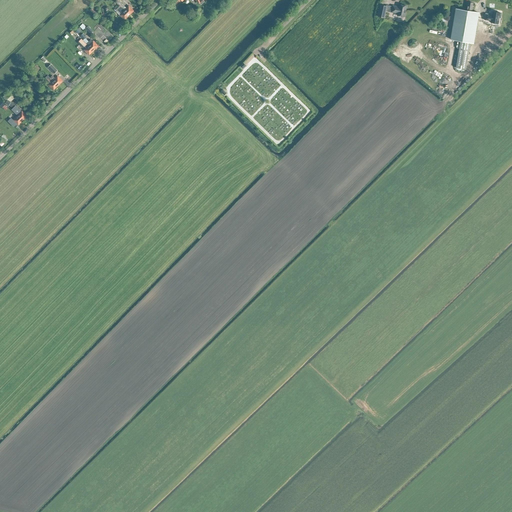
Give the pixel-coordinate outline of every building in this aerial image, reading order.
[(116,0),(115,1),(121,7),(124,10),(129,15),(134,11),(129,5),(126,8),(123,5),(118,0),(116,0)] [(384,18),(387,6),(380,4),(378,16),(384,18)] [(404,17),(406,6),(399,4),(399,7),(392,5),(391,12),(397,14),(397,15),(404,17)] [(124,10),(121,7),(120,7),(118,5),(115,8),(117,11),(119,9),(122,12),(119,15),(124,20),(129,15),(124,10)] [(450,39),(460,41),(470,42),(473,43),(478,13),(471,12),(465,11),(455,9),(450,39)] [(492,11),(492,15),(486,14),(485,20),(490,21),(490,22),(499,23),(500,18),(499,18),(500,12),(492,11)] [(91,34),(93,31),(88,26),(85,29),(91,34)] [(93,50),(87,44),(81,38),(77,42),(83,48),(84,47),(86,48),(84,50),(89,55),(93,50)] [(87,44),(93,50),(98,46),(93,41),(92,41),(91,39),(89,41),(85,38),(83,40),(87,44),(87,43),(87,44)] [(466,69),(470,42),(460,41),(456,68),(466,69)] [(245,61),(248,64),(256,55),(253,52),(245,61)] [(54,74),(58,70),(51,64),(47,67),(54,74)] [(58,86),(50,77),(47,75),(45,78),(49,82),(50,83),(48,85),(53,90),(58,86)] [(50,77),(58,86),(63,81),(57,76),(55,78),(52,75),(50,77)] [(10,90),(4,95),(7,99),(13,94),(10,90)] [(17,115),(22,121),(27,116),(22,111),(17,115)] [(18,125),(22,121),(17,115),(13,120),(18,125)]
